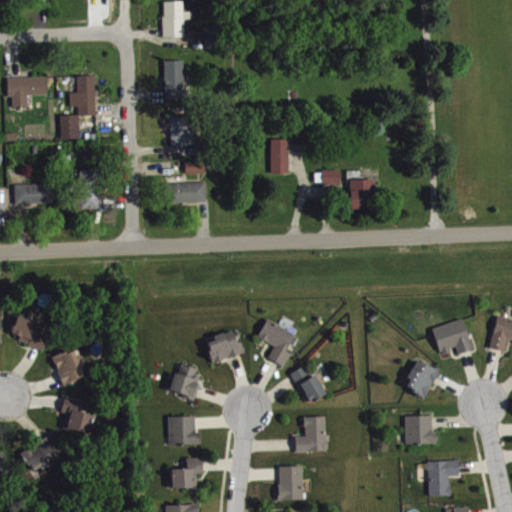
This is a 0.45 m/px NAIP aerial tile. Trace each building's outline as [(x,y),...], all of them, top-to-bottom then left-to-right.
[(187,36),(186,19),(193,19),(192,11),(186,11),(186,0),(165,1),(167,37),(187,36)] [(220,48),(218,25),(206,26),(208,49),(220,48)] [(167,97),(187,97),(186,60),(167,60),(167,97)] [(98,115),(98,75),(79,76),(80,92),(73,92),(73,106),(81,106),(81,115),(98,115)] [(50,94),(49,76),(10,78),(11,97),(15,97),(15,108),(30,107),(30,95),(50,94)] [(82,138),(82,114),(62,115),(63,138),(82,138)] [(191,116),(173,117),(173,145),(198,145),(198,130),(191,130),(191,116)] [(292,138),(274,139),(274,173),(292,173),(292,138)] [(207,173),(206,160),(188,161),(188,173),(207,173)] [(102,169),(81,170),(82,208),(103,208),(102,169)] [(343,184),(342,169),(324,170),(325,185),(343,184)] [(353,209),(378,208),(377,179),(352,179),(353,209)] [(172,183),(172,203),(209,202),(209,182),(172,183)] [(17,184),(18,204),(54,204),(54,183),(17,184)] [(45,349),(50,336),(44,334),(48,325),(20,315),(14,333),(24,336),(22,341),(45,349)] [(511,317),(499,315),(492,347),(507,351),(510,339),(511,339),(511,317)] [(294,353),(289,350),(298,334),(269,318),(260,337),(277,345),(270,358),(287,366),(294,353)] [(435,328),(443,353),(459,348),(461,354),(476,349),(466,318),(435,328)] [(248,352),(243,341),(239,342),(235,330),(208,339),(216,363),(248,352)] [(89,376),(79,348),(55,357),(66,384),(89,376)] [(408,389),(430,397),(440,369),(417,361),(408,389)] [(295,371),(311,403),(327,394),(311,363),(295,371)] [(171,392),(196,399),(204,369),(183,364),(180,373),(176,372),(171,392)] [(65,427),(91,434),(96,414),(79,410),(82,400),(68,396),(64,411),(69,413),(65,427)] [(439,444),(439,431),(435,432),(434,415),(408,416),(408,444),(439,444)] [(203,444),(202,431),(199,432),(198,416),(171,416),(172,445),(203,444)] [(299,452),(330,450),(328,416),(307,416),(307,436),(298,436),(299,452)] [(62,460),(52,437),(24,450),(34,473),(62,460)] [(196,473),(206,473),(205,457),(188,457),(189,468),(174,468),(175,489),(197,488),(196,473)] [(453,495),(452,475),(462,475),(461,460),(430,461),(431,496),(453,495)] [(281,466),(282,499),(306,499),(305,466),(281,466)] [(201,511),(201,503),(169,504),(168,511),(201,511)]
